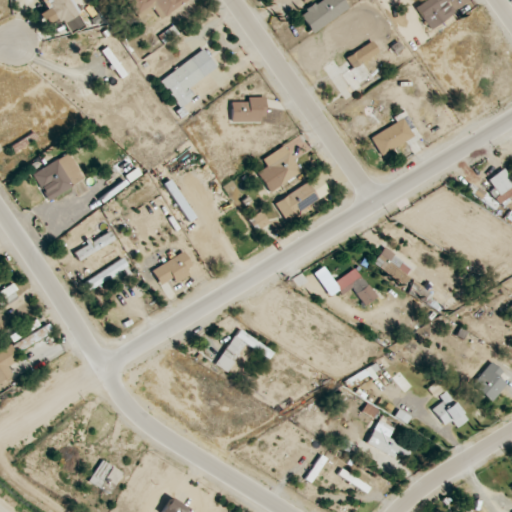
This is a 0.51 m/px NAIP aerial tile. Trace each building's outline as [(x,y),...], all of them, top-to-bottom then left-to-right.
[(76,14),(68,0),(43,0),(58,24),(76,14)] [(188,1),(187,0),(125,0),(138,19),(155,9),(160,18),(188,1)] [(311,30),(346,7),(341,0),(326,0),(302,17),(311,30)] [(425,0),(415,7),(430,30),(457,12),(448,0),(425,0)] [(344,73),(352,89),(374,78),(365,61),(380,53),(374,41),(345,56),(352,69),(344,73)] [(207,74),(194,56),(159,81),(179,108),(195,96),(188,87),(207,74)] [(231,121),(264,121),(264,98),(231,98),(231,121)] [(380,156),(415,136),(404,117),(369,138),(380,156)] [(279,186),(301,171),(288,151),(266,166),(279,186)] [(31,173),(46,200),(85,180),(70,152),(31,173)] [(489,191),(499,204),(511,193),(511,178),(503,168),(488,181),(493,187),(489,191)] [(286,221),(320,198),(308,181),(274,204),(286,221)] [(222,205),(245,243),(253,238),(229,200),(222,205)] [(256,231),(269,224),(262,211),(249,218),(256,231)] [(205,259),(217,251),(210,239),(198,247),(205,259)] [(372,264),(406,289),(407,288),(427,303),(432,295),(407,277),(412,270),(397,259),(398,258),(384,247),(372,264)] [(151,270),(162,289),(195,270),(184,251),(151,270)] [(89,292),(128,265),(122,257),(83,284),(89,292)] [(377,296),(359,273),(339,288),(343,293),(350,288),(364,306),(377,296)] [(0,293),(6,303),(19,295),(12,284),(0,291),(0,293)] [(244,342),(232,335),(215,366),(228,373),(244,342)] [(472,360),(477,350),(448,335),(443,345),(472,360)] [(503,372),(492,361),(470,385),(490,402),(505,386),(497,379),(503,372)] [(467,419),(439,383),(430,389),(433,394),(434,393),(441,402),(431,409),(443,426),(451,420),(457,427),(467,419)] [(395,428),(379,419),(366,443),(402,463),(410,448),(390,437),(395,428)]
